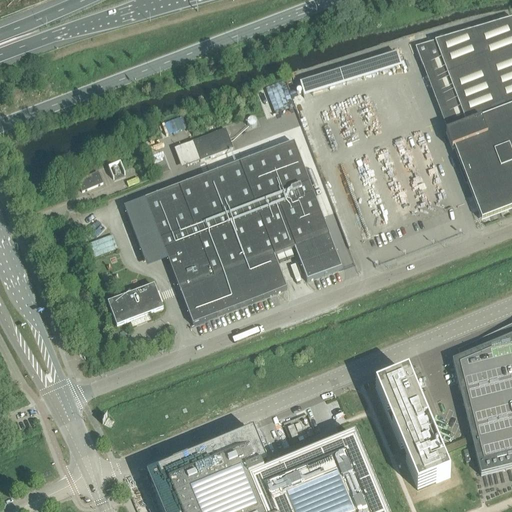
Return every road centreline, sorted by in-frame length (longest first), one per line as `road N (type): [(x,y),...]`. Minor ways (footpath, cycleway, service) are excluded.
road 1 (unclassified): [(63,404),(511,229)]
road 2 (unclassified): [(92,478),(511,306)]
road 3 (trunk): [(0,126),(333,0)]
road 4 (tertiary): [(63,404),(0,236)]
road 5 (trunk): [(0,56),(162,0)]
